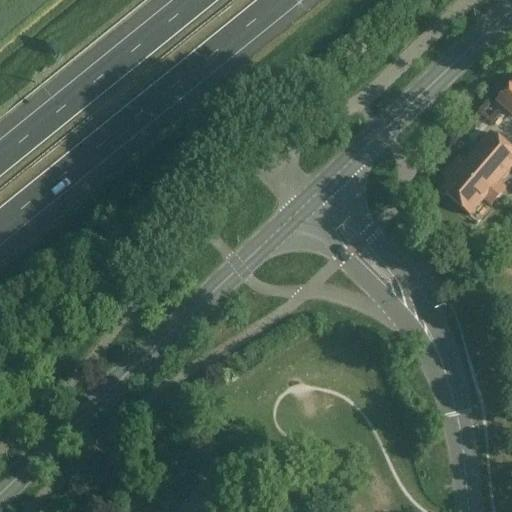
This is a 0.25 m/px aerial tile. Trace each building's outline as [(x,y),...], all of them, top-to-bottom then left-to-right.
[(511,86),(498,103),(511,115),(511,86)] [(511,169),(511,152),(491,134),(458,172),(452,166),(441,178),(448,184),(440,193),(469,218),(484,201),(491,207),(501,195),(498,193),(502,188),(499,185),(511,169)] [(223,462),(212,451),(200,462),(211,473),(223,462)] [(244,482),(238,488),(248,499),(254,492),(244,482)] [(221,499),(208,485),(181,510),(182,511),(230,511),(219,500),(221,499)]
